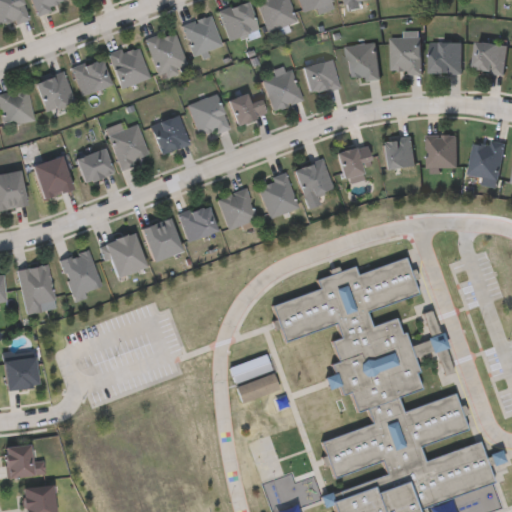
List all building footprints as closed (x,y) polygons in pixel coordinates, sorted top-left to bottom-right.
[(22,0),(28,16),(0,26),(0,0),(22,0)] [(63,0),(65,3),(36,14),(30,0),(63,0)] [(247,0),(257,31),(226,41),(216,9),(243,0),(247,0)] [(265,30),(255,0),(287,0),(294,21),(265,30)] [(314,6),(299,11),(295,0),(331,0),(334,7),(316,12),(314,6)] [(180,24),(208,13),(219,45),(191,55),(180,24)] [(144,37),(173,28),(184,65),(155,74),(144,37)] [(390,35),(422,35),(422,71),(390,71),(390,35)] [(507,42),(504,71),(474,67),(478,38),(507,42)] [(461,71),(432,71),(432,39),(461,39),(461,71)] [(344,44),(375,40),(379,75),(348,79),(344,44)] [(148,76),(119,86),(107,52),(135,42),(148,76)] [(110,82),(80,94),(69,67),(100,55),(110,82)] [(337,86),(308,93),(302,65),(331,58),(337,86)] [(300,99),(271,109),(260,78),(289,68),(300,99)] [(73,100),(45,110),(34,80),(62,70),(73,100)] [(1,125),(0,119),(0,91),(25,86),(32,119),(1,125)] [(227,98),(246,91),(250,102),(260,98),(266,113),(236,123),(227,98)] [(186,102),(216,93),(227,127),(197,137),(186,102)] [(149,123),(176,113),(187,142),(160,152),(149,123)] [(118,168),(106,129),(136,120),(147,159),(118,168)] [(458,165),(426,165),(426,132),(458,132),(458,165)] [(411,135),(415,164),(386,167),(382,138),(411,135)] [(499,177),(468,172),(474,137),(505,142),(499,177)] [(360,156),(373,153),(377,174),(344,181),(337,150),(357,145),(360,156)] [(85,182),(75,157),(102,146),(113,170),(85,182)] [(62,154),(72,188),(42,197),(32,164),(62,154)] [(321,158),(331,188),(317,193),(320,203),(307,207),(293,167),(321,158)] [(0,172),(20,169),(25,204),(0,207),(0,172)] [(266,216),(256,181),(285,173),(295,208),(266,216)] [(214,198),(244,186),(255,217),(226,228),(214,198)] [(176,212),(206,201),(216,230),(185,240),(176,212)] [(181,249),(152,260),(140,227),(169,216),(181,249)] [(133,232),(145,266),(113,276),(102,242),(133,232)] [(58,259),(86,249),(99,286),(71,296),(58,259)] [(409,345),(431,338),(421,311),(428,309),(451,372),(444,375),(434,348),(413,356),(419,371),(415,372),(420,388),(397,396),(402,411),(453,392),(466,429),(418,446),(423,459),(478,439),(493,481),(424,506),(426,511),(333,511),(327,494),(385,473),(380,460),(333,477),(319,441),(371,422),(366,408),(356,411),(349,391),(341,393),(330,363),(338,360),(330,339),(339,336),(334,322),(283,341),(270,304),(318,287),(314,278),(352,264),(356,273),(403,256),(416,292),(365,311),(370,325),(394,316),(400,332),(404,330),(409,345)] [(16,268),(46,263),(52,300),(40,302),(41,310),(23,313),(16,268)] [(38,385),(6,389),(3,360),(34,356),(38,385)] [(233,386),(272,373),(266,356),(228,370),(233,386)] [(279,390),(273,374),(235,390),(242,406),(279,390)] [(0,455),(0,446),(26,444),(28,461),(39,459),(40,474),(3,479),(0,455)] [(21,511),(18,488),(50,484),(53,511),(21,511)]
